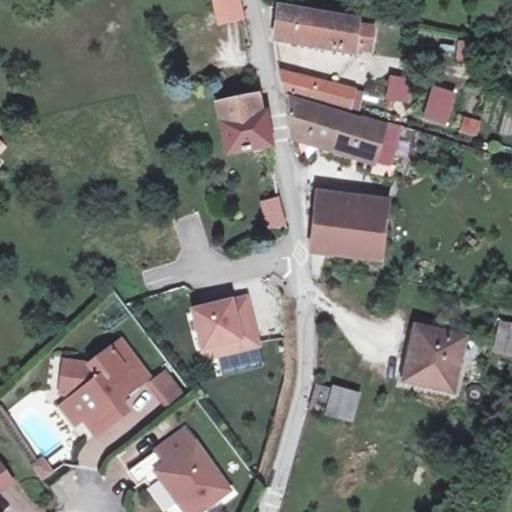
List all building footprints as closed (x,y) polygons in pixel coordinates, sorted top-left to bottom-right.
[(240,0),(212,0),(218,25),(245,19),(240,0)] [(279,8),(275,40),(356,54),(357,51),(370,52),(373,27),(359,24),(360,22),(279,8)] [(466,63),(471,43),(458,40),(453,60),(466,63)] [(280,72),(285,96),(338,109),(343,88),(280,72)] [(387,75),(381,99),(404,105),(410,81),(387,75)] [(430,85),(420,119),(446,127),(456,93),(430,85)] [(343,88),(338,109),(356,114),(361,93),(343,88)] [(261,113),(258,97),(217,106),(227,155),(271,147),(266,113),(261,113)] [(289,101),(291,138),(353,157),(363,121),(345,115),(289,101)] [(477,137),(480,121),(460,117),(457,133),(477,137)] [(375,163),(375,162),(386,125),(383,124),(363,120),(363,121),(353,157),(375,163)] [(386,125),(375,162),(390,165),(400,129),(386,125)] [(390,165),(375,162),(375,163),(373,173),(392,177),(395,166),(390,165)] [(286,224),(279,200),(267,203),(273,228),(286,224)] [(379,275),(381,262),(381,261),(387,212),(316,203),(312,253),(313,267),(379,275)] [(246,298),(192,312),(203,353),(212,357),(257,345),(246,298)] [(511,323),(496,322),(493,355),(511,357),(511,323)] [(416,329),(405,382),(454,393),(465,339),(416,329)] [(62,394),(79,397),(91,413),(82,419),(96,437),(122,418),(116,411),(117,403),(149,379),(122,343),(91,366),(66,363),(62,394)] [(183,395),(166,373),(152,383),(169,405),(183,395)] [(316,386),(309,410),(325,414),(332,390),(316,386)] [(336,390),(329,414),(353,421),(360,397),(336,390)] [(91,413),(79,397),(61,410),(74,426),(82,419),(91,413)] [(126,414),(117,403),(116,411),(122,418),(126,414)] [(184,511),(201,511),(230,491),(185,431),(128,473),(138,487),(163,469),(183,497),(177,501),(184,511)] [(0,467),(0,489),(11,482),(0,467)]
